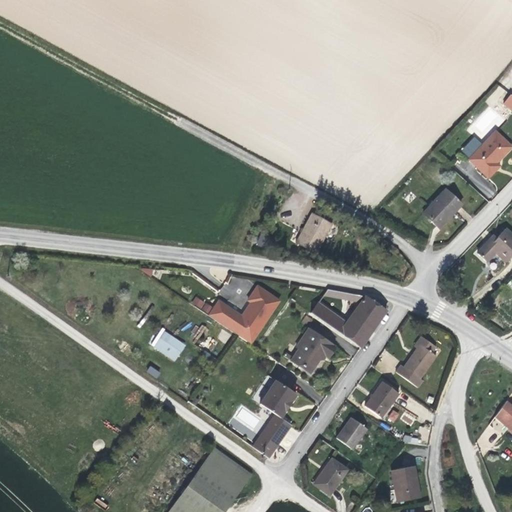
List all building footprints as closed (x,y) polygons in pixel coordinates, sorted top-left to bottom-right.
[(511,94),(502,104),(511,111),(511,94)] [(494,167),(499,163),(511,148),(511,145),(498,132),(472,160),(492,179),(498,173),(494,167)] [(503,167),(499,163),(494,167),(498,173),(501,169),(503,167)] [(447,216),(450,219),(465,204),(447,188),(423,213),(438,226),(447,216)] [(315,211),(298,242),(309,248),(316,252),(333,221),(324,216),(315,211)] [(446,224),(450,219),(447,216),(438,226),(441,229),(446,224)] [(488,241),(473,257),(483,265),(492,255),(496,259),(503,264),(511,253),(511,239),(502,231),(491,243),(488,241)] [(209,312),(251,341),(279,300),(257,285),(248,299),(251,301),(241,315),(219,299),(209,312)] [(360,309),(367,300),(330,292),(323,302),(360,309)] [(191,304),(208,314),(212,305),(195,296),(191,304)] [(376,306),(367,300),(360,309),(346,328),(318,308),(311,318),(314,321),(359,352),(386,314),(376,306)] [(314,321),(311,318),(306,315),(299,324),(307,330),(314,321)] [(308,333),(296,350),(298,352),(290,363),(309,376),(317,364),(321,358),(326,362),(334,351),(308,333)] [(411,361),(398,379),(414,390),(430,368),(426,365),(430,359),(415,349),(411,354),(414,357),(411,361)] [(202,365),(181,351),(171,366),(191,380),(202,365)] [(150,366),(146,371),(157,378),(160,372),(150,366)] [(278,381),(261,405),(273,413),(280,418),(289,406),(297,394),(278,381)] [(374,393),(365,406),(383,418),(398,394),(382,382),(374,393)] [(511,407),(506,403),(493,419),(511,433),(511,407)] [(387,417),(392,422),(399,415),(394,411),(387,417)] [(401,421),(412,425),(416,416),(404,412),(401,421)] [(282,441),(292,426),(285,421),(280,418),(273,413),(250,446),(269,459),(278,446),(282,441)] [(364,429),(350,418),(346,424),(336,438),(350,449),(364,429)] [(345,472),(330,460),(321,473),(314,483),(329,495),(345,472)] [(205,468),(173,511),(229,511),(242,494),(205,468)] [(414,468),(391,472),(397,502),(418,498),(416,483),(418,483),(414,468)]
